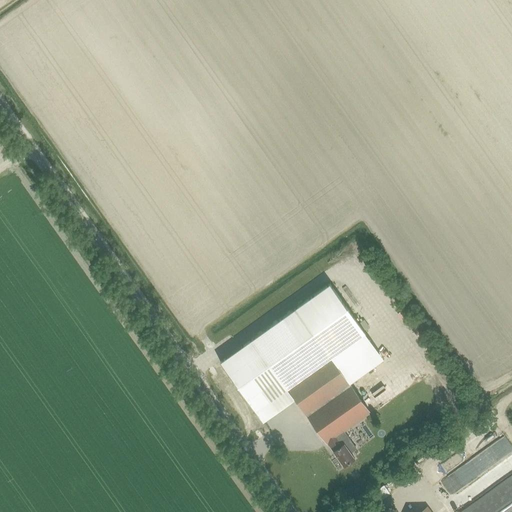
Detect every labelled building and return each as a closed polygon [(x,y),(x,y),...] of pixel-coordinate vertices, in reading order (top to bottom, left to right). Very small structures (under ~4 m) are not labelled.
[(329,284),(295,308),(330,358),(364,333),(329,284)] [(369,413),(349,385),(349,384),(330,358),(295,308),(219,362),(254,412),(286,389),(326,444),(327,444),(343,432),(369,413)] [(206,366),(213,358),(209,355),(202,363),(206,366)] [(343,432),(327,444),(343,467),(354,459),(349,453),(355,449),(343,432)] [(473,473),(494,458),(485,446),(464,460),(473,473)] [(332,453),(329,456),(335,464),(339,461),(332,453)] [(450,487),(469,474),(461,464),(443,477),(450,487)] [(511,511),(511,476),(461,511),(511,511)]
